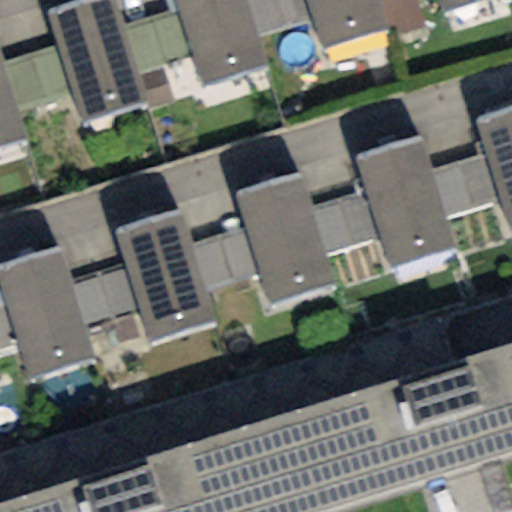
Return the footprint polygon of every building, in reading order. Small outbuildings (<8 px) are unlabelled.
[(239,0),(169,0),(200,94),(264,74),(239,0)] [(370,0),(299,0),(319,62),(384,41),(370,0)] [(505,0),(436,0),(443,21),(506,1),(505,0)] [(114,3),(48,24),(83,134),(149,113),(114,3)] [(0,64),(0,156),(27,148),(0,64)] [(511,120),(478,132),(511,238),(511,120)] [(420,148),(355,169),(390,277),(454,256),(420,148)] [(295,185),(229,206),(264,315),(330,294),(295,185)] [(179,222),(116,242),(150,349),(213,329),(179,222)] [(57,261),(0,278),(0,295),(29,386),(90,366),(57,261)] [(511,347),(261,425),(287,511),(332,511),(511,456),(511,347)] [(0,511),(287,511),(261,425),(0,505),(0,511)]
